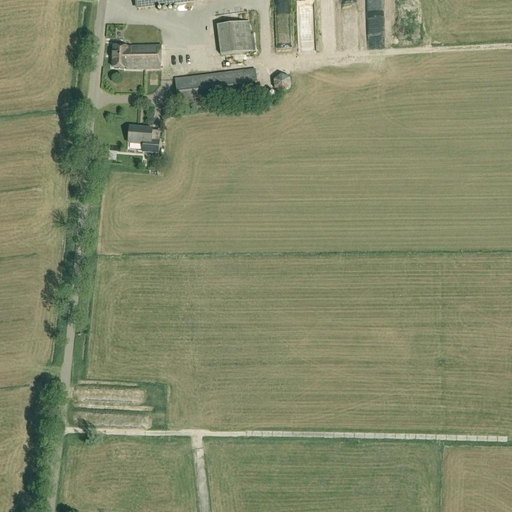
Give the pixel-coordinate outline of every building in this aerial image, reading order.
[(284,0),(286,51),(297,50),(295,0),(284,0)] [(329,0),(331,42),(339,41),(337,0),(329,0)] [(319,1),(303,2),(306,50),(322,49),(319,1)] [(386,6),(376,7),(377,32),(387,32),(386,6)] [(351,22),(361,22),(361,10),(351,10),(351,22)] [(217,26),(221,56),(253,52),(249,22),(217,26)] [(113,47),(112,68),(126,69),(125,70),(160,69),(161,46),(134,46),(134,48),(128,47),(127,48),(113,47)] [(178,107),(258,97),(255,70),(175,81),(178,107)] [(275,90),(283,94),(291,88),(289,78),(281,74),(273,80),(275,90)] [(142,153),(158,154),(159,142),(151,142),(152,129),(130,128),(128,144),(143,145),(142,153)]
